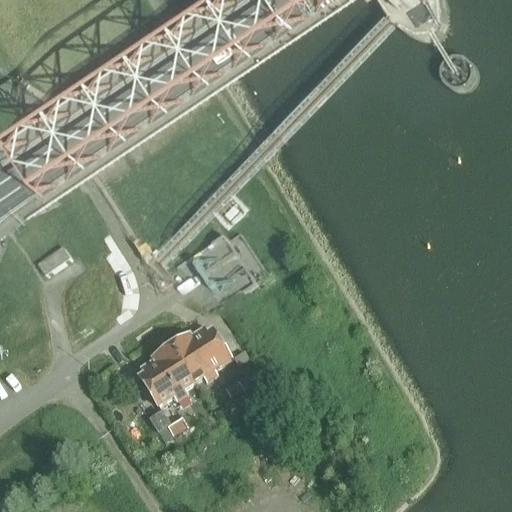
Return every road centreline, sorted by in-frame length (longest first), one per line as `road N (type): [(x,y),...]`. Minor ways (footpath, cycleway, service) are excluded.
road 1 (primary): [(0,197),(303,0)]
road 2 (unclassified): [(153,312),(0,421)]
